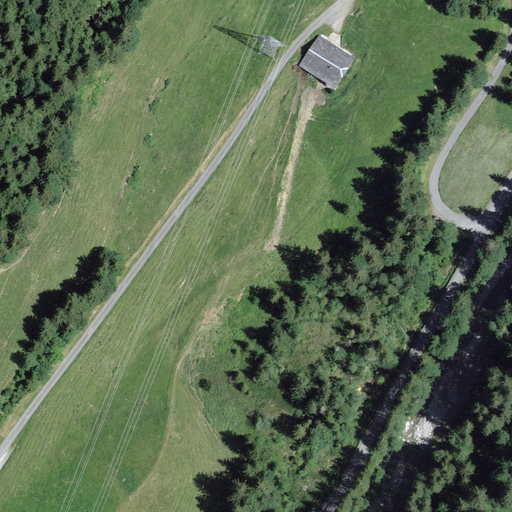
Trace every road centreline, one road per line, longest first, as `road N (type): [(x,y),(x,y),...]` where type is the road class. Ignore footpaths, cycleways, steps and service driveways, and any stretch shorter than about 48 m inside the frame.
road 1 (unclassified): [(344,0),(280,64),(0,452)]
road 2 (tertiary): [(328,511),(484,224)]
road 3 (unclassified): [(484,224),(444,211),(433,183),(511,42)]
